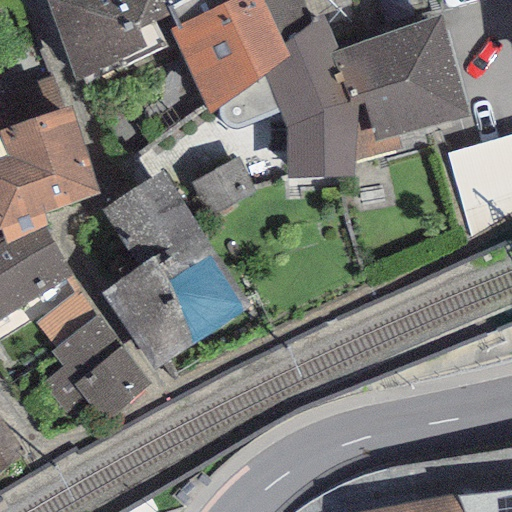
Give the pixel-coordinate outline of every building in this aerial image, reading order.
[(44,0),(74,84),(99,70),(103,80),(166,47),(154,23),(171,15),(167,6),(176,0),(44,0)] [(185,0),(171,7),(179,25),(170,30),(210,114),(220,107),(265,74),(289,57),(283,43),(262,0),(185,0)] [(441,15),(337,50),(361,131),(354,161),(402,150),(397,135),(468,117),(441,15)] [(353,175),(354,161),(361,131),(337,50),(324,18),(283,43),(289,57),(265,74),(280,111),(287,129),(287,179),(353,175)] [(244,126),(280,111),(265,74),(220,107),(220,115),(221,123),(227,129),(232,130),(244,126)] [(68,107),(0,131),(0,138),(6,155),(0,157),(0,227),(0,228),(2,235),(4,245),(46,227),(40,212),(98,195),(68,107)] [(511,134),(445,153),(469,237),(511,212),(511,134)] [(236,157),(189,183),(207,217),(255,191),(236,157)] [(163,170),(101,212),(139,269),(102,294),(155,367),(250,307),(163,170)] [(0,321),(70,275),(46,227),(4,245),(2,235),(0,236),(0,321)] [(151,382),(97,316),(50,354),(61,367),(41,383),(71,420),(89,406),(102,422),(151,382)] [(0,424),(0,470),(21,456),(0,424)] [(511,511),(511,490),(457,495),(463,511),(511,511)] [(463,511),(457,495),(364,511),(463,511)]
